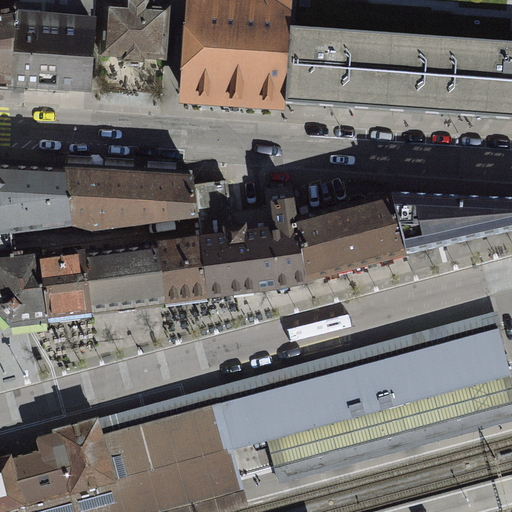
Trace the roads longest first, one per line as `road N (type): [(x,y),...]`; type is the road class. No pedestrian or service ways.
road 1 (residential): [(500,277),(0,411)]
road 2 (tertiary): [(511,161),(0,125)]
